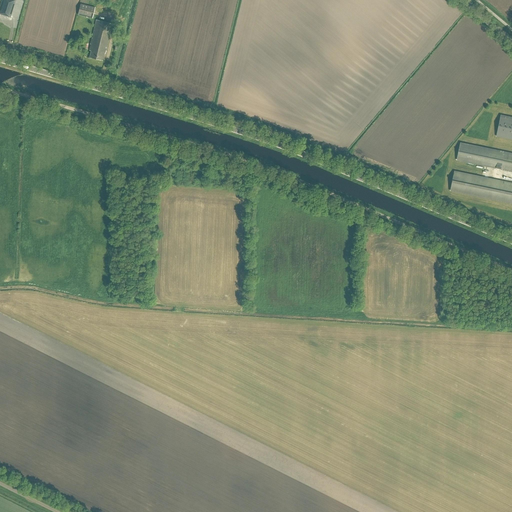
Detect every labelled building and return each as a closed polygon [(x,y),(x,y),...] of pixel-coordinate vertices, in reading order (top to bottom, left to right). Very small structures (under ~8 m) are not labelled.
[(0,14),(10,18),(16,1),(12,0),(1,0),(0,6),(0,14)] [(92,19),(95,8),(81,4),(78,15),(92,19)] [(106,51),(113,24),(96,20),(90,44),(91,44),(89,50),(91,51),(89,57),(102,61),(104,53),(105,53),(105,51),(106,51)] [(511,117),(500,115),(495,136),(511,139),(511,117)] [(511,171),(511,153),(460,143),(457,160),(511,171)] [(511,203),(511,183),(454,171),(450,190),(511,203)]
